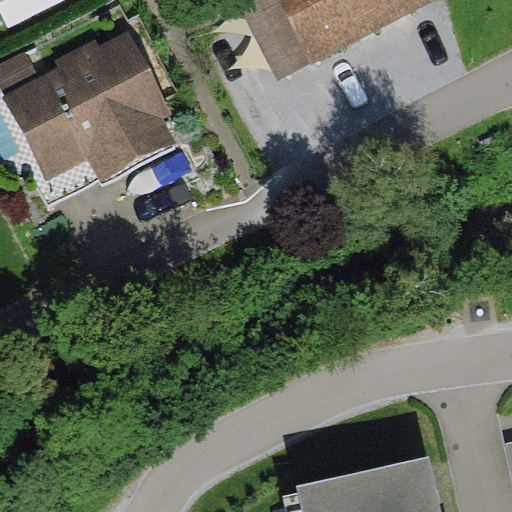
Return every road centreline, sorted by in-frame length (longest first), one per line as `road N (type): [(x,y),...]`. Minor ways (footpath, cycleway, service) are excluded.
road 1 (residential): [(0,341),(511,86)]
road 2 (residential): [(511,355),(341,387),(205,453),(152,511)]
